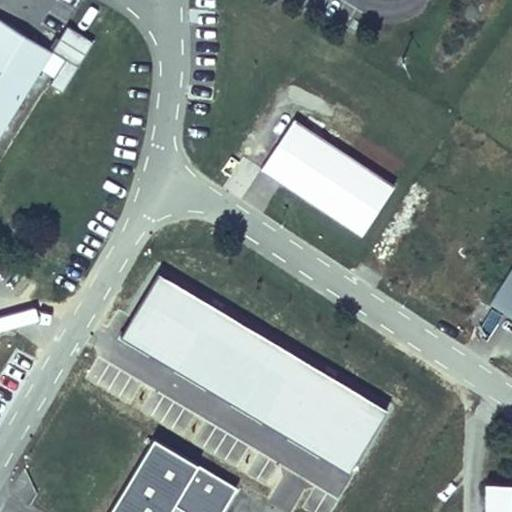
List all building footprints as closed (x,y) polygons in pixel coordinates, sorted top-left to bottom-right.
[(0,132),(51,50),(0,18),(0,132)] [(394,185),(293,118),(259,168),(361,235),(394,185)] [(511,266),(489,303),(511,317),(511,266)] [(156,446),(115,511),(228,511),(238,496),(156,446)] [(511,511),(511,482),(482,482),(482,511),(511,511)]
